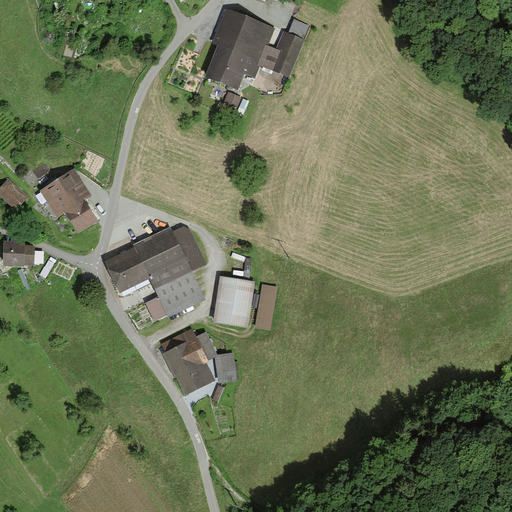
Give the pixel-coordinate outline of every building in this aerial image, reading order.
[(243,16),(239,15),(240,14),(227,9),(214,42),(219,44),(213,61),(206,80),(238,91),(244,74),(255,78),(260,66),(291,77),(304,40),(285,33),(278,51),(267,47),(274,27),(243,16)] [(292,33),(307,36),(309,23),(294,20),(292,33)] [(242,99),(228,93),(224,103),(238,109),(242,99)] [(45,164),(34,172),(38,178),(49,170),(45,164)] [(65,214),(79,236),(99,223),(90,208),(86,201),(93,196),(76,170),(40,194),(57,220),(65,214)] [(9,180),(0,190),(0,197),(17,212),(29,197),(9,180)] [(168,319),(206,300),(192,271),(208,263),(189,224),(174,232),(172,228),(134,246),(135,249),(106,264),(121,295),(131,289),(150,280),(159,298),(147,304),(156,323),(167,317),(168,319)] [(35,246),(25,246),(25,242),(5,242),(5,268),(25,267),(25,266),(36,266),(35,246)] [(252,270),(254,258),(248,257),(246,269),(252,270)] [(221,277),(216,322),(250,326),(255,281),(221,277)] [(263,283),(256,328),(273,330),(279,285),(263,283)] [(174,379),(176,378),(185,397),(199,390),(216,382),(207,363),(216,359),(219,358),(218,357),(207,334),(197,338),(193,329),(163,344),(167,354),(163,356),(174,379)] [(239,381),(238,372),(240,372),(238,362),(235,362),(234,354),(218,357),(219,358),(216,359),(219,384),(239,381)] [(224,389),(218,386),(212,401),(218,403),(224,389)]
